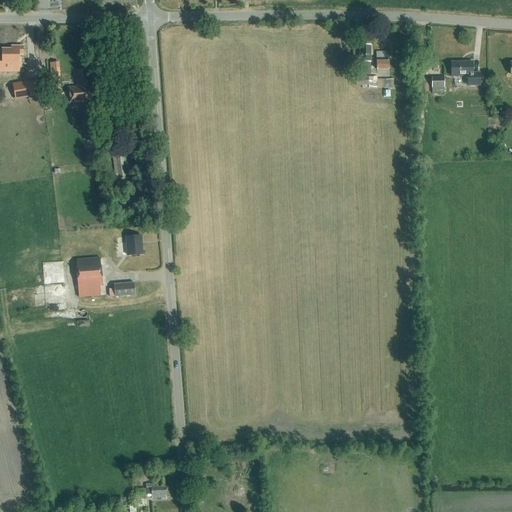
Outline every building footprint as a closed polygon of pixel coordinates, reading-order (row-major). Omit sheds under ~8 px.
[(2,49),(2,61),(0,61),(0,71),(19,71),(18,63),(19,63),(19,55),(23,55),(23,46),(17,46),(17,47),(11,47),(11,49),(2,49)] [(371,76),(371,46),(361,46),(361,55),(359,55),(359,63),(364,63),(364,74),(368,74),(368,76),(371,76)] [(376,54),(377,71),(389,71),(389,53),(376,54)] [(451,63),(451,78),(467,78),(467,87),(479,87),(479,75),(472,75),(472,63),(451,63)] [(79,75),(76,75),(77,88),(70,89),(71,103),(93,101),(92,87),(90,87),(90,80),(88,80),(87,70),(79,71),(79,75)] [(51,83),(60,83),(60,75),(51,75),(51,83)] [(369,87),(369,89),(394,89),(394,81),(377,81),(377,78),(356,78),(356,87),(369,87)] [(432,95),(444,94),(444,78),(431,78),(432,95)] [(13,85),(15,99),(32,96),(42,94),(40,81),(30,82),(13,85)] [(95,113),(89,113),(89,120),(84,121),(86,141),(98,140),(95,113)] [(111,153),(116,180),(128,178),(125,156),(123,156),(122,147),(114,148),(115,152),(111,153)] [(95,156),(86,157),(87,165),(96,164),(95,156)] [(104,199),(106,209),(122,207),(121,197),(104,199)] [(121,256),(126,255),(126,256),(141,255),(140,237),(125,238),(125,243),(120,243),(121,256)] [(77,263),(79,298),(99,297),(98,286),(101,286),(99,259),(74,260),(74,264),(77,263)] [(113,289),(113,297),(133,296),(132,284),(113,285),(113,289)] [(152,471),(138,472),(139,481),(153,480),(152,471)] [(158,484),(146,485),(147,495),(152,495),(152,499),(165,498),(165,495),(169,495),(168,487),(158,487),(158,484)] [(138,508),(148,507),(147,497),(145,497),(145,489),(136,489),(138,508)]
